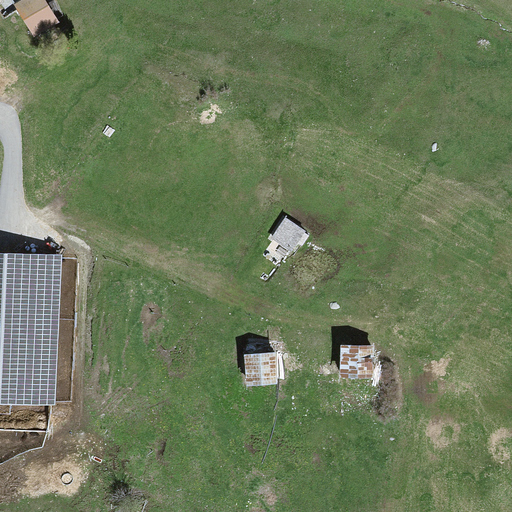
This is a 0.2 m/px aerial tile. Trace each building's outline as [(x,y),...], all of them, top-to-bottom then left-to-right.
[(52,0),(36,0),(19,10),(38,43),(68,26),(52,0)] [(287,215),(274,235),(296,249),(309,229),(287,215)] [(64,260),(0,258),(0,406),(61,408),(64,260)] [(377,373),(377,344),(342,343),(342,373),(377,373)] [(285,355),(255,358),(258,388),(288,385),(285,355)]
